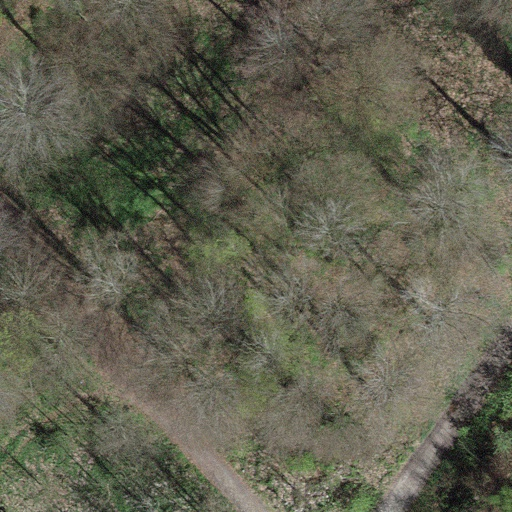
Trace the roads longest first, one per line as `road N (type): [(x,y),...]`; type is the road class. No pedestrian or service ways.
road 1 (track): [(266,511),(0,140)]
road 2 (track): [(511,335),(392,511)]
